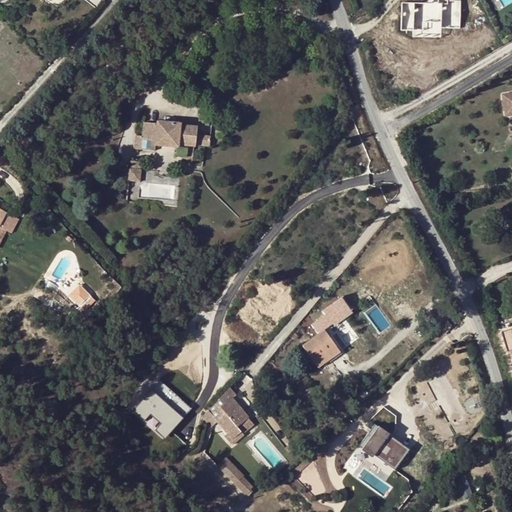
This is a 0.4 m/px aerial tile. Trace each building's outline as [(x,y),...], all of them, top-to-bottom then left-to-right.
[(511,93),(503,95),(506,117),(511,115),(511,93)] [(210,146),(211,136),(196,135),(197,127),(180,125),(180,123),(157,121),(157,124),(143,122),(142,136),(136,135),(135,148),(144,149),(145,139),(155,140),(155,144),(178,146),(178,145),(195,146),(196,144),(210,146)] [(141,162),(131,160),(130,169),(141,170),(141,162)] [(141,170),(130,169),(129,181),(140,182),(141,170)] [(13,216),(15,217),(17,218),(21,211),(17,209),(13,216)] [(7,231),(15,217),(13,216),(6,212),(0,223),(0,227),(2,229),(7,231)] [(90,295),(79,306),(84,312),(95,301),(90,295)] [(341,297),(308,319),(317,333),(350,310),(341,297)] [(332,326),(325,331),(328,335),(335,330),(332,326)] [(511,326),(502,330),(509,350),(511,348),(511,326)] [(318,367),(328,359),(326,356),(338,348),(328,335),(325,331),(324,330),(302,346),(318,367)] [(326,356),(328,359),(340,352),(338,348),(326,356)] [(162,380),(158,384),(164,390),(168,386),(162,380)] [(158,384),(136,410),(141,414),(139,416),(145,422),(151,415),(160,423),(158,425),(168,434),(176,425),(169,419),(175,412),(184,420),(193,410),(168,386),(164,390),(158,384)] [(229,388),(226,391),(232,398),(236,396),(229,388)] [(226,391),(202,417),(211,427),(217,421),(233,439),(241,432),(237,427),(247,419),(248,418),(232,398),(226,391)] [(176,425),(168,434),(170,435),(184,420),(175,412),(169,419),(176,425)] [(254,427),(247,419),(237,427),(241,432),(243,434),(245,432),(246,433),(254,427)] [(321,470),(332,471),(332,470),(352,473),(352,470),(365,471),(368,483),(394,476),(393,473),(400,470),(391,433),(376,437),(380,450),(373,452),(375,457),(362,460),(361,455),(335,451),(334,456),(323,454),(321,470)] [(292,444),(285,449),(294,461),(301,456),(292,444)] [(373,452),(361,455),(362,460),(375,457),(373,452)] [(217,468),(247,499),(253,494),(251,491),(253,489),(243,478),(244,477),(227,459),(217,468)] [(332,470),(332,471),(331,473),(362,478),(364,484),(368,483),(365,471),(352,470),(352,473),(332,470)] [(394,476),(368,483),(369,487),(403,478),(400,470),(393,473),(394,476)] [(455,478),(463,497),(472,494),(465,474),(455,478)]
